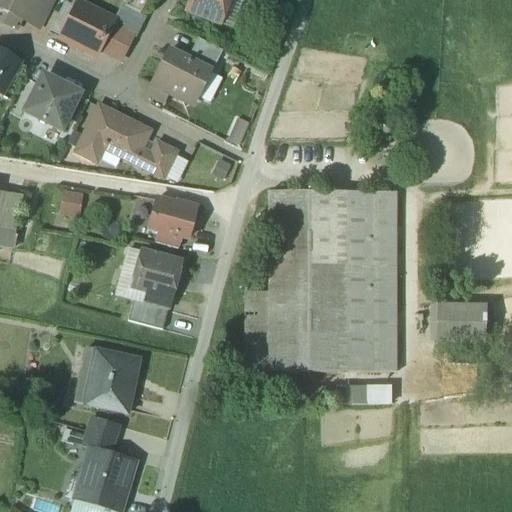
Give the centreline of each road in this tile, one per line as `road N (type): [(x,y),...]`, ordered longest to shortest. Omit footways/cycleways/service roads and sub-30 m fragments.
road 1 (residential): [(160,511),(249,166)]
road 2 (residential): [(249,166),(0,36)]
road 3 (residential): [(249,166),(305,0)]
